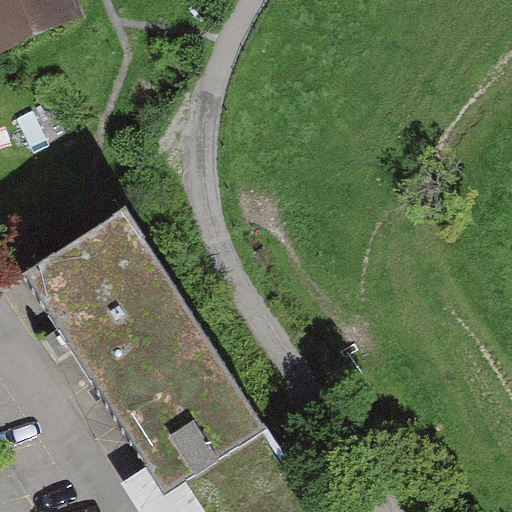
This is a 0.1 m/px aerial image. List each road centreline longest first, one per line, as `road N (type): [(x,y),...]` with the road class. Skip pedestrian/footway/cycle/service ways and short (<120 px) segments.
road 1 (track): [(391,511),(206,228),(199,134),(249,0)]
road 2 (track): [(206,228),(511,60)]
